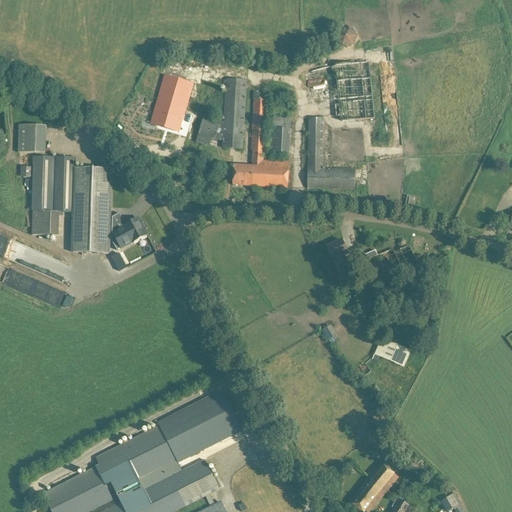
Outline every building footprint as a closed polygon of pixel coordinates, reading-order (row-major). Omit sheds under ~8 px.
[(341,30),(344,48),(359,46),(357,28),(341,30)] [(305,79),(339,76),(343,121),(376,118),(371,63),(304,69),(305,79)] [(242,149),(243,139),(246,80),(226,79),(224,120),(212,117),(213,112),(206,110),(205,114),(186,109),(192,83),(163,76),(151,124),(191,134),(189,140),(209,146),(211,138),(223,142),(223,148),(242,149)] [(265,152),(268,101),(269,93),(254,92),(254,100),(251,151),(253,152),(252,167),(235,166),(233,186),(287,189),(289,163),(263,161),(264,152),(265,152)] [(289,154),(291,119),(270,118),(268,153),(289,154)] [(354,189),(355,179),(355,171),(325,170),(325,166),(320,165),(322,119),(308,119),(306,188),(354,189)] [(46,126),(19,125),(19,153),(46,153),(46,126)] [(108,169),(76,168),(77,158),(56,157),(35,157),(33,236),(57,236),(57,212),(74,213),(73,253),(108,254),(111,183),(108,183),(108,169)] [(32,177),(32,167),(21,166),(20,177),(32,177)] [(407,195),(405,206),(414,208),(415,197),(407,195)] [(511,210),(490,200),(482,216),(509,229),(511,223),(511,210)] [(124,226),(111,233),(118,246),(126,241),(125,240),(130,237),(133,243),(147,235),(138,218),(124,226)] [(348,254),(346,249),(342,240),(327,247),(334,261),(338,269),(344,266),(340,258),(348,254)] [(404,269),(418,264),(413,249),(394,254),(397,265),(403,263),(404,269)] [(375,257),(379,266),(392,260),(389,251),(375,257)] [(381,339),(375,355),(405,366),(411,350),(381,339)] [(158,423),(160,426),(96,458),(100,466),(79,476),(76,470),(51,483),(54,489),(44,494),(52,511),(175,511),(220,490),(205,460),(183,471),(179,463),(195,455),(242,431),(222,391),(158,423)] [(361,511),(370,511),(373,509),(399,478),(381,463),(356,495),(350,503),(361,511)] [(456,495),(443,500),(448,511),(460,507),(456,495)] [(406,511),(410,506),(399,500),(392,511),(406,511)] [(226,511),(221,502),(202,511),(226,511)]
